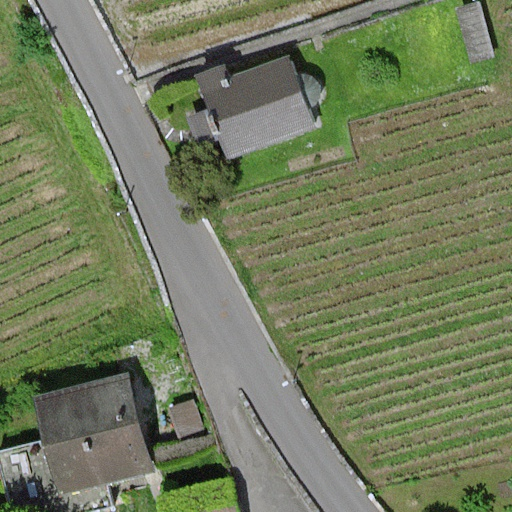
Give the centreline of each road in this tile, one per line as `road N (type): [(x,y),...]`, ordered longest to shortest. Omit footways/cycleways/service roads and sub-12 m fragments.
road 1 (unclassified): [(63,0),(223,313),(351,511)]
road 2 (track): [(203,275),(226,382),(286,511)]
